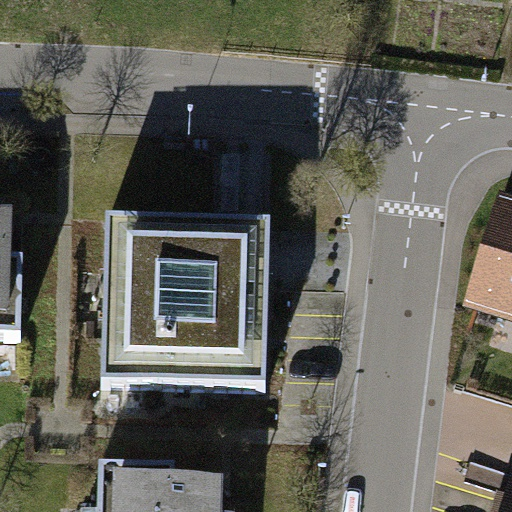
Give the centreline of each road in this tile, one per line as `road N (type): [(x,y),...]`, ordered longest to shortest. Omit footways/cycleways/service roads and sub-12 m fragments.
road 1 (tertiary): [(0,78),(427,106)]
road 2 (residential): [(427,106),(379,511)]
